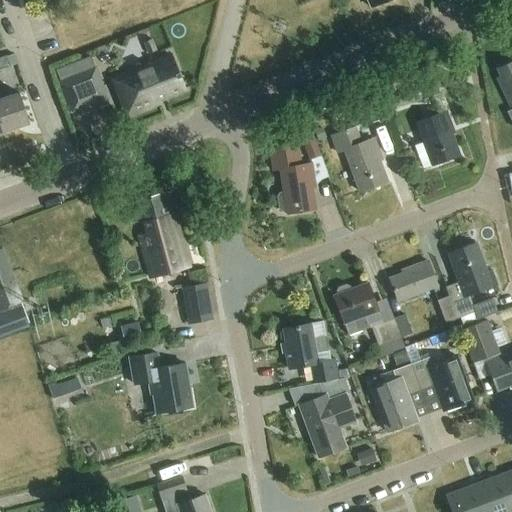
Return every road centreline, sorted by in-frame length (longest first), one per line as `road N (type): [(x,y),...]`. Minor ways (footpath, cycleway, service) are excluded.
road 1 (residential): [(231,285),(492,193),(464,15)]
road 2 (residential): [(230,115),(464,15)]
road 3 (residential): [(271,511),(231,285)]
road 4 (residential): [(299,511),(511,433)]
road 5 (residential): [(72,178),(10,0)]
road 6 (residential): [(231,285),(240,168),(230,115)]
road 7 (residential): [(72,178),(207,124)]
road 8 (residential): [(207,124),(236,0)]
